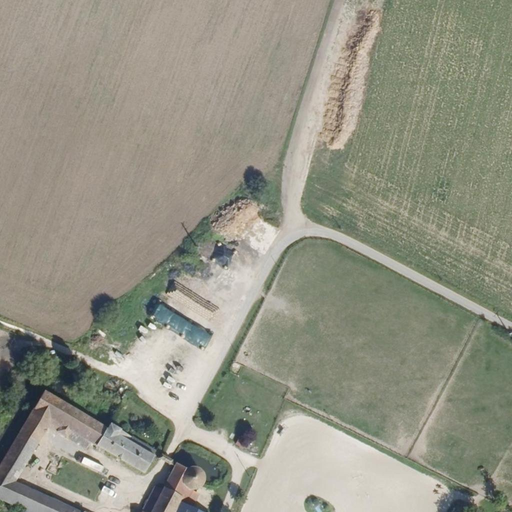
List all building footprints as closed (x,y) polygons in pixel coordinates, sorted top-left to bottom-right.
[(221,248),(215,260),(254,277),(259,265),(221,248)] [(230,301),(186,271),(177,284),(221,314),(230,301)] [(195,315),(203,300),(175,285),(167,301),(195,315)] [(154,314),(193,342),(202,330),(163,302),(154,314)] [(165,360),(171,370),(181,365),(175,355),(165,360)] [(88,511),(13,475),(46,421),(83,444),(87,438),(139,468),(149,452),(128,439),(131,433),(106,419),(103,424),(40,387),(0,453),(0,495),(35,511),(88,511)] [(239,431),(234,446),(245,451),(251,435),(239,431)] [(204,511),(184,501),(192,485),(198,483),(200,480),(200,475),(198,470),(195,467),(190,466),(186,465),(174,458),(159,488),(153,485),(148,496),(145,494),(137,511),(204,511)] [(84,459),(81,465),(103,475),(106,469),(84,459)]
